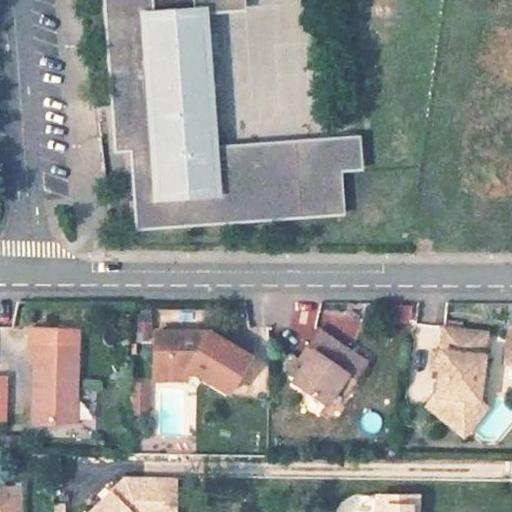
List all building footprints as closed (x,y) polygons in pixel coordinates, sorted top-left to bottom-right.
[(99,0),(100,8),(96,8),(97,28),(101,28),(103,50),(99,50),(101,70),(104,70),(106,91),(102,92),(104,112),(121,111),(147,109),(150,136),(122,138),(128,218),(166,215),(166,212),(188,210),(188,214),(208,212),(208,208),(230,207),(230,211),(250,209),(250,205),(272,204),(272,208),(292,206),(292,203),(313,201),(314,205),(334,203),(331,161),(311,162),(310,151),(287,152),(287,147),(250,150),(250,155),(228,156),(227,133),(203,134),(191,0),(99,0)] [(147,109),(121,111),(122,138),(150,136),(147,109)] [(311,162),(331,161),(354,159),(351,124),(227,133),(228,156),(250,155),(250,150),(287,147),(287,152),(310,151),(311,162)] [(207,331),(155,331),(154,349),(166,349),(166,367),(187,367),(212,394),(241,365),(207,331)] [(491,337),(449,331),(445,355),(442,373),(438,397),(465,419),(480,404),(491,337)] [(370,356),(318,332),(309,350),(316,353),(310,366),(301,386),(337,403),(345,386),(353,370),(362,374),(370,356)] [(78,347),(30,346),(30,363),(35,363),(33,422),(76,423),(78,347)] [(166,349),(154,349),(154,379),(187,379),(187,367),(166,367),(166,349)] [(316,353),(309,350),(303,363),(310,366),(316,353)] [(445,355),(434,353),(431,371),(442,373),(445,355)] [(362,374),(353,370),(345,386),(355,390),(362,374)] [(147,385),(131,385),(130,405),(146,405),(147,385)] [(465,419),(438,397),(429,408),(464,437),(488,412),(480,404),(465,419)] [(146,405),(130,405),(130,415),(146,415),(146,405)] [(157,511),(158,479),(124,479),(110,493),(113,496),(106,503),(103,500),(90,511),(157,511)] [(174,511),(175,480),(158,479),(157,511),(174,511)] [(0,511),(12,511),(13,488),(0,488),(0,511)] [(20,511),(21,489),(13,488),(12,511),(20,511)] [(113,496),(110,493),(103,500),(106,503),(113,496)] [(416,511),(417,498),(375,496),(374,511),(416,511)]
